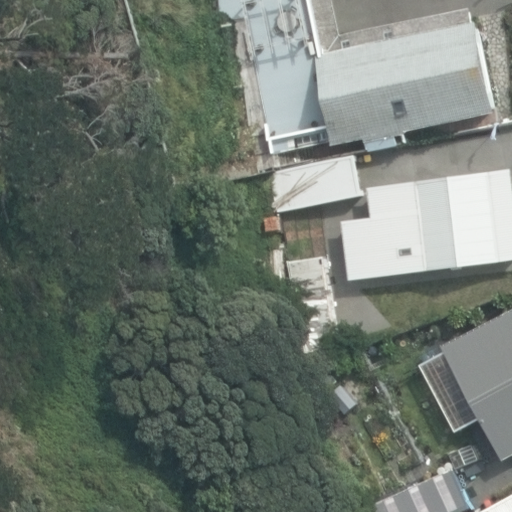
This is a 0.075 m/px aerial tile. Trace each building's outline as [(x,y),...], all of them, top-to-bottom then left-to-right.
[(249,15),(275,151),(337,139),(338,144),(502,112),(484,21),(477,22),(473,7),(320,40),(312,0),(220,0),(221,17),(249,15)] [(278,202),(280,211),(365,193),(357,155),(272,173),(276,190),(268,192),(271,203),(278,202)] [(353,250),(357,280),(511,260),(511,170),(374,187),(378,222),(339,226),(342,251),(353,250)] [(290,261),(296,299),(335,293),(330,256),(290,261)] [(511,311),(446,346),(507,460),(511,457),(511,311)] [(374,503),(377,511),(461,511),(470,508),(454,470),(374,503)] [(511,511),(511,495),(480,511),(511,511)]
